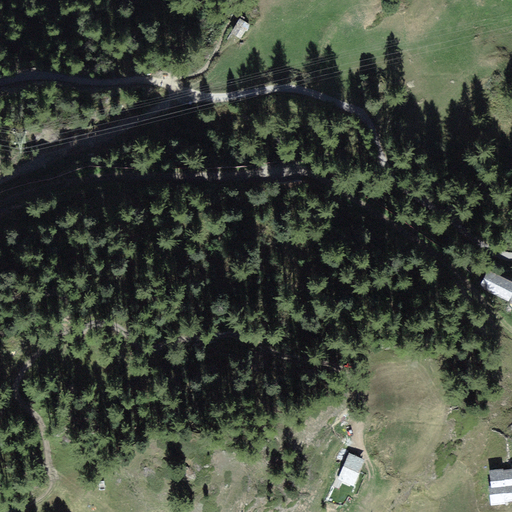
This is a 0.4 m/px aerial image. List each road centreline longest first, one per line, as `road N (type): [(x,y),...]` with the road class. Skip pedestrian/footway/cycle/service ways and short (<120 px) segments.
road 1 (track): [(174,89),(203,97),(301,90),(362,111),(385,166),(409,190),(484,247),(511,255)]
road 2 (track): [(174,89),(97,138),(0,177)]
road 3 (track): [(0,303),(41,289),(64,297),(60,318),(0,400)]
road 4 (track): [(0,82),(51,75),(142,79),(174,89)]
